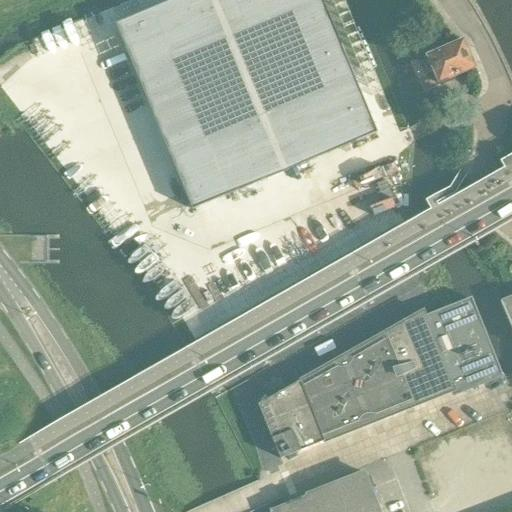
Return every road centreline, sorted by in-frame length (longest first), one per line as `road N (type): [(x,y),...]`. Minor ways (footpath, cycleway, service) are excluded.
road 1 (primary): [(511,202),(0,493)]
road 2 (secondary): [(144,511),(94,399),(7,266)]
road 3 (secondary): [(0,291),(121,511)]
road 4 (unclassified): [(511,225),(482,174),(498,82),(452,0)]
